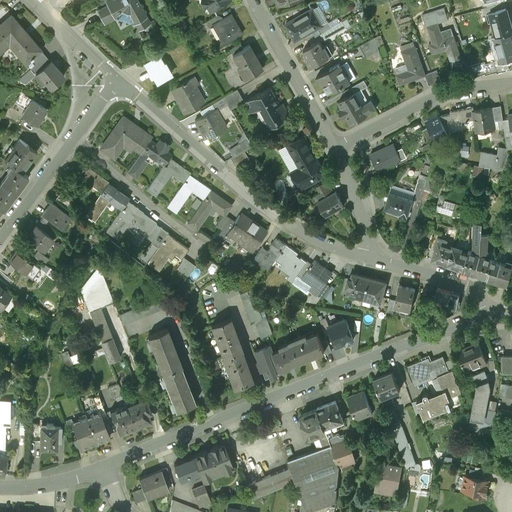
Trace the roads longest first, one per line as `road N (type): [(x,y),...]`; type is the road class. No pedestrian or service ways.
road 1 (residential): [(107,467),(487,315)]
road 2 (residential): [(367,258),(288,226),(117,79)]
road 3 (residential): [(117,79),(0,236)]
road 4 (residential): [(511,82),(441,93),(334,148)]
road 5 (residential): [(334,148),(254,0)]
road 6 (residential): [(487,315),(472,288),(367,258)]
